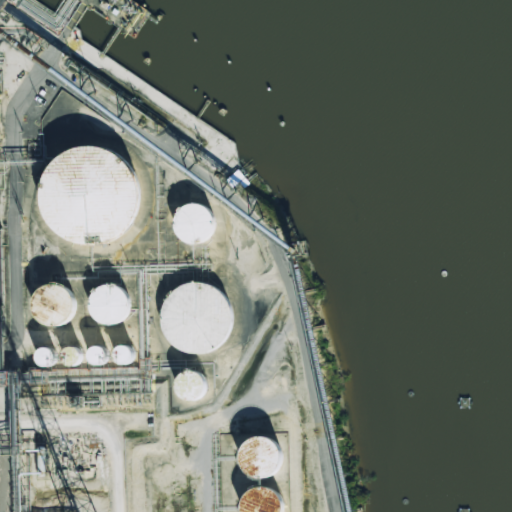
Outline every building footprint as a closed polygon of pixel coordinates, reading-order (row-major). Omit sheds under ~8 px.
[(97,244),(100,243),(119,239),(129,230),(139,207),(140,189),(138,181),(134,175),(132,168),(123,156),(102,147),(86,146),(70,150),(52,164),(43,185),(42,197),(48,218),(61,236),(79,243),(97,244)] [(184,204),(184,214),(178,213),(176,240),(212,242),(214,205),(184,204)] [(222,356),(235,293),(172,281),(159,343),(222,356)] [(89,291),(98,327),(132,318),(123,282),(89,291)] [(73,286),(36,286),(36,324),(72,324),(73,286)] [(136,358),(128,344),(116,351),(125,365),(136,358)] [(42,347),(37,364),(54,368),(59,351),(42,347)] [(242,465),(249,465),(249,476),(281,477),(281,440),(243,439),(242,465)] [(255,484),(244,509),(251,511),(279,511),(286,498),(255,484)]
